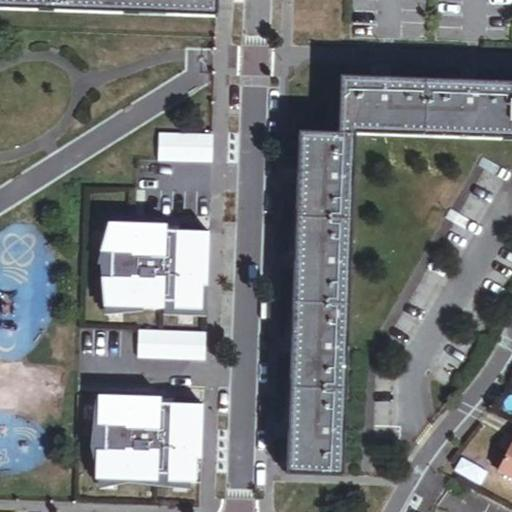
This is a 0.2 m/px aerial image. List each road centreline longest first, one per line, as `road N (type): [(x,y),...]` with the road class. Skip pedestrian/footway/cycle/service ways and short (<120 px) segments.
road 1 (residential): [(259,0),(241,511)]
road 2 (unknown): [(511,39),(257,35)]
road 3 (residential): [(395,511),(511,340)]
